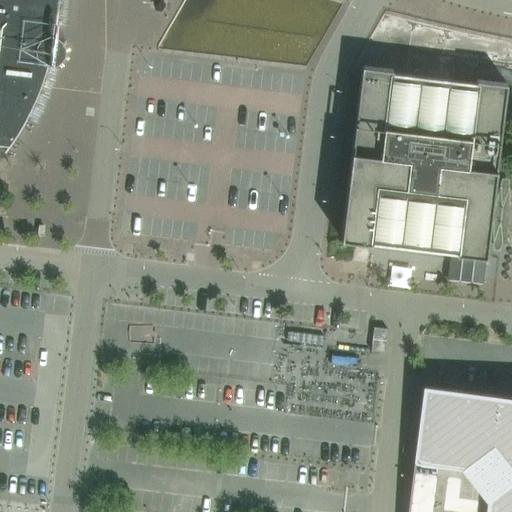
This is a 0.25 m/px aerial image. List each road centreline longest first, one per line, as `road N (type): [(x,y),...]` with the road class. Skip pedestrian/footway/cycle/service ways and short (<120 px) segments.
road 1 (unclassified): [(382,511),(408,305),(302,292)]
road 2 (unclassified): [(370,0),(344,41),(326,98),(302,292)]
road 3 (unclassified): [(65,511),(93,268)]
road 4 (unclassified): [(302,292),(93,268)]
